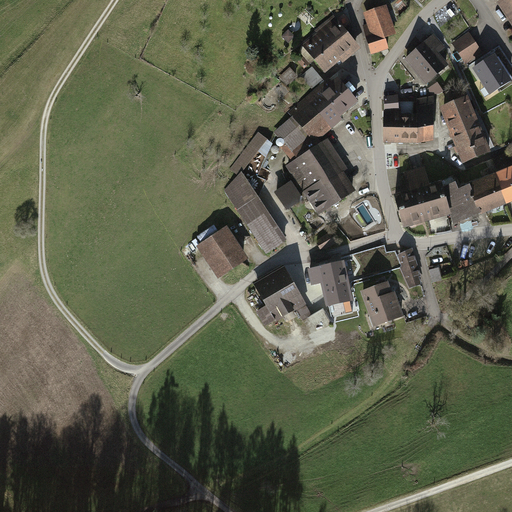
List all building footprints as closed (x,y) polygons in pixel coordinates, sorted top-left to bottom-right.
[(402,0),(399,0),(394,4),(400,11),(407,6),(402,0)] [(511,0),(502,0),(498,3),(511,24),(511,0)] [(389,49),(385,37),(396,34),(387,5),(363,13),(367,24),(363,25),(373,54),(389,49)] [(391,13),(394,25),(400,24),(397,11),(391,13)] [(360,47),(336,17),(302,44),(326,74),(360,47)] [(483,53),(470,33),(453,44),(466,65),(483,53)] [(433,35),(404,60),(426,86),(450,65),(439,53),(444,48),(433,35)] [(511,75),(497,53),(472,70),(489,97),(511,82),(511,75)] [(333,129),(344,120),(342,117),(359,102),(338,78),(333,82),(330,78),(306,98),(333,129)] [(384,138),(384,144),(418,144),(433,141),(434,96),(415,100),(384,98),(384,138)] [(333,129),(306,98),(290,112),(292,115),(315,142),(318,139),(320,140),(333,129)] [(468,98),(441,109),(464,165),(491,153),(468,98)] [(315,142),(292,115),(275,131),(298,159),(323,143),(320,140),(318,139),(315,142)] [(242,171),(268,139),(259,132),(229,169),(238,176),(242,171)] [(298,159),(286,167),(294,179),(306,197),(318,215),(356,190),(344,172),(349,169),(329,139),(323,143),(298,159)] [(511,202),(511,165),(507,153),(493,159),(498,172),(469,184),(469,186),(481,215),(511,202)] [(403,229),(451,216),(443,188),(441,181),(429,185),(425,168),(404,173),(409,192),(394,196),(403,229)] [(224,191),(267,256),(288,241),(242,171),(238,176),(224,191)] [(287,210),(306,197),(294,179),(275,192),(287,210)] [(456,182),(443,188),(451,216),(454,225),(481,215),(469,186),(459,190),(456,182)] [(199,250),(221,282),(251,262),(229,230),(199,250)] [(412,252),(399,256),(410,288),(420,285),(418,277),(420,277),(412,252)] [(351,299),(343,263),(311,270),(314,284),(324,281),(329,304),(351,299)] [(307,306),(285,267),(254,285),(266,306),(256,311),(266,329),(307,306)] [(438,268),(430,270),(433,282),(441,280),(438,268)] [(389,283),(362,292),(375,329),(405,318),(395,292),(393,292),(389,283)] [(492,313),(488,308),(482,313),(486,318),(492,313)] [(305,325),(311,337),(333,325),(327,314),(305,325)]
